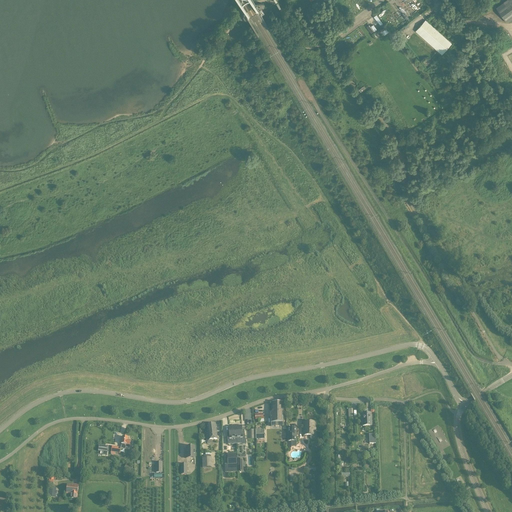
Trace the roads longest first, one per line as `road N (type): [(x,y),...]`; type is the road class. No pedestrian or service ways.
road 1 (unclassified): [(438,363),(415,345),(260,377),(182,403),(70,393),(40,402),(0,432)]
road 2 (unclassified): [(314,392),(184,426),(67,420),(0,460)]
road 3 (track): [(225,86),(291,154),(363,260)]
road 4 (track): [(157,120),(0,187)]
road 5 (unclassified): [(438,363),(314,392)]
